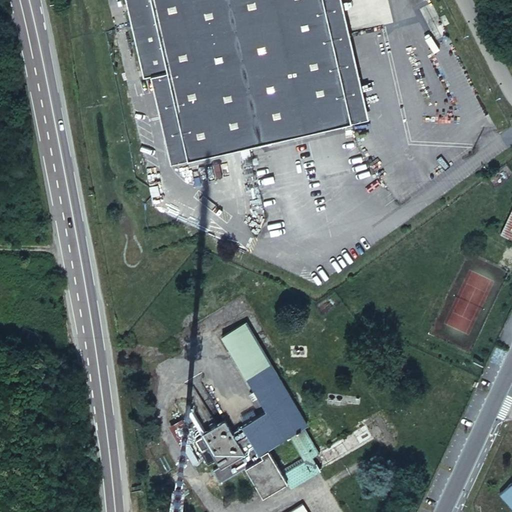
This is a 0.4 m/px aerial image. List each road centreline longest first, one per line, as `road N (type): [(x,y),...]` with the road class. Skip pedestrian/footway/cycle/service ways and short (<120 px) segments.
road 1 (primary): [(48,109),(91,328),(115,511)]
road 2 (tertiary): [(492,402),(442,511)]
